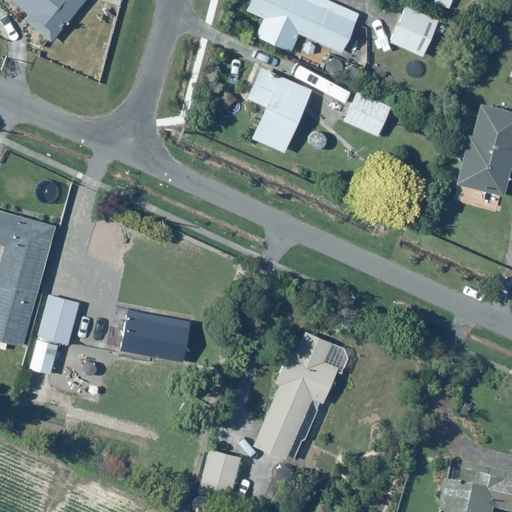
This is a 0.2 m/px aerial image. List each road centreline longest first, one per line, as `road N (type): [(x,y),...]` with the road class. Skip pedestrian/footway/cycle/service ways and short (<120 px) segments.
road 1 (residential): [(130,154),(511,328)]
road 2 (residential): [(130,154),(172,0)]
road 3 (residential): [(0,96),(130,154)]
